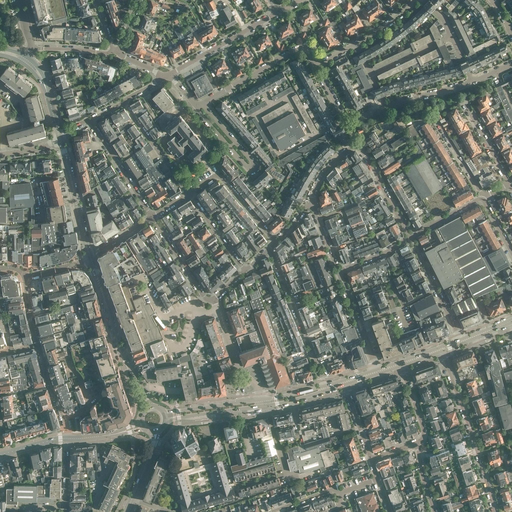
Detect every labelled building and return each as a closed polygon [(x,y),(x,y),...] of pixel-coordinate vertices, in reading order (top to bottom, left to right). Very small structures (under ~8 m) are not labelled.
[(35,16),(37,24),(45,22),(51,21),(55,20),(57,19),(59,19),(60,18),(62,18),(63,18),(65,17),(67,17),(62,0),(31,0),(32,1),(33,7),(36,16),(35,16)] [(187,3),(184,2),(179,0),(178,2),(184,4),(183,4),(185,5),(184,6),(178,4),(177,7),(173,6),(173,7),(177,8),(183,11),(187,6),(190,4),(187,3)] [(210,13),(211,12),(218,9),(217,8),(213,0),(207,3),(205,4),(209,12),(210,13)] [(332,8),(331,6),(326,0),(325,0),(322,3),(327,11),(329,9),(329,10),(332,8)] [(372,4),(379,14),(384,10),(376,0),(374,2),(372,4)] [(430,0),(429,0),(428,0),(425,3),(423,6),(424,6),(430,12),(430,13),(432,10),(436,6),(430,0)] [(472,0),(467,6),(469,7),(470,6),(472,9),(473,9),(478,3),(479,2),(478,0),(472,0)] [(149,4),(148,6),(157,10),(158,6),(160,7),(161,5),(151,1),(150,2),(149,3),(149,4)] [(260,1),(251,6),(254,9),(253,10),(255,13),(259,10),(260,9),(263,7),(261,4),(261,3),(260,1)] [(120,3),(108,8),(109,10),(108,11),(108,13),(109,12),(109,13),(118,10),(117,7),(121,6),(120,3)] [(483,7),(478,3),(473,9),(472,9),(471,10),(474,14),(475,14),(483,7)] [(79,12),(90,9),(89,7),(90,6),(89,4),(88,4),(77,7),(79,12)] [(367,7),(374,17),(379,14),(372,4),(367,7)] [(157,10),(148,6),(147,8),(147,10),(146,12),(156,16),(157,14),(155,13),(157,10)] [(231,12),(228,6),(219,11),(218,9),(211,12),(210,13),(210,14),(212,18),(220,14),(224,21),(233,15),(235,14),(233,11),(231,12)] [(430,12),(424,6),(419,11),(425,17),(430,12)] [(370,20),(374,17),(367,7),(365,9),(364,8),(362,10),(370,20)] [(451,11),(448,8),(447,7),(443,11),(447,15),(451,11)] [(475,14),(474,14),(476,18),(479,17),(486,13),(485,12),(483,7),(475,14)] [(118,10),(109,13),(110,16),(109,16),(110,18),(111,18),(111,19),(120,16),(119,13),(124,11),(123,8),(118,10)] [(90,9),(79,12),(80,17),(83,17),(92,14),(91,14),(92,13),(92,11),(91,11),(90,9)] [(466,51),(469,50),(473,48),(471,45),(455,12),(454,11),(452,9),(451,11),(447,15),(449,16),(450,18),(465,49),(466,51)] [(313,14),(311,10),(305,13),(309,21),(313,19),(313,20),(317,17),(315,13),(313,14)] [(419,11),(415,14),(422,22),(424,20),(423,19),(425,17),(419,11)] [(123,14),(111,19),(114,26),(115,26),(115,27),(116,27),(118,27),(118,26),(118,25),(119,24),(118,22),(119,21),(118,20),(119,20),(119,19),(126,17),(127,13),(123,15),(123,14)] [(306,23),(309,21),(305,13),(300,16),(304,25),(307,24),(306,23)] [(327,18),(324,13),(322,15),(325,20),(328,25),(329,24),(331,23),(328,18),(327,18)] [(489,19),(486,13),(479,17),(480,20),(479,21),(480,23),(489,19)] [(355,18),(352,20),(357,28),(362,25),(356,14),(353,16),(355,18)] [(415,14),(411,18),(417,25),(419,22),(420,23),(422,22),(415,14)] [(233,15),(224,21),(228,27),(237,22),(233,15)] [(153,25),(156,27),(157,24),(154,23),(155,23),(153,22),(152,23),(151,22),(152,19),(144,16),(142,22),(153,26),(153,25)] [(97,25),(94,17),(88,19),(88,20),(91,28),(97,26),(97,25)] [(410,20),(406,22),(413,30),(415,28),(414,27),(417,25),(411,18),(410,20)] [(482,28),(491,24),(489,19),(480,23),(481,25),(480,25),(482,28)] [(357,28),(352,20),(350,21),(349,20),(347,22),(347,23),(352,31),(357,28)] [(47,39),(47,37),(47,34),(51,34),(50,31),(53,30),(51,25),(52,25),(52,23),(51,21),(45,22),(46,26),(39,29),(42,39),(47,39)] [(156,27),(153,25),(153,26),(142,22),(140,28),(147,31),(146,33),(152,35),(153,35),(152,34),(152,33),(150,33),(152,28),(155,30),(156,27)] [(344,24),(343,22),(338,25),(341,30),(344,28),(344,29),(345,31),(347,34),(349,33),(350,34),(353,32),(352,31),(347,23),(344,24)] [(413,30),(406,22),(402,26),(407,32),(410,30),(411,31),(413,30)] [(431,25),(428,27),(430,28),(438,44),(439,46),(445,43),(444,41),(437,26),(434,23),(433,22),(432,23),(433,24),(432,26),(431,25)] [(212,23),(207,26),(212,36),(217,33),(212,23)] [(289,23),(283,26),(287,33),(291,32),(291,33),(294,31),(289,23)] [(0,24),(0,40),(11,40),(11,25),(0,24)] [(491,24),(482,28),(484,33),(486,32),(494,29),(491,24)] [(213,36),(212,36),(207,26),(206,25),(201,28),(202,30),(202,31),(207,39),(207,40),(213,36)] [(283,26),(283,25),(280,27),(280,28),(278,29),(281,34),(278,35),(281,40),(289,36),(287,33),(283,26)] [(197,29),(195,26),(192,28),(194,32),(196,32),(202,42),(207,39),(202,31),(200,32),(199,30),(198,30),(197,29)] [(320,38),(322,38),(331,33),(329,30),(331,29),(330,26),(319,32),(320,34),(319,35),(320,38)] [(407,32),(402,26),(397,29),(404,37),(405,36),(405,34),(407,32)] [(47,34),(47,37),(51,38),(51,39),(64,39),(64,38),(65,38),(66,27),(55,27),(55,28),(54,27),(53,27),(53,28),(53,30),(50,31),(51,34),(47,34)] [(189,40),(188,38),(186,39),(185,37),(184,37),(183,35),(182,35),(181,32),(178,28),(174,30),(177,35),(177,34),(179,37),(179,38),(181,37),(182,39),(188,50),(193,47),(189,40)] [(499,36),(498,33),(495,28),(494,29),(486,32),(488,37),(494,35),(496,37),(499,36)] [(92,29),(91,41),(100,42),(102,40),(98,30),(92,29)] [(397,29),(393,33),(398,40),(401,37),(402,39),(404,37),(397,29)] [(135,37),(135,38),(144,41),(145,38),(146,39),(148,36),(137,32),(136,35),(135,37)] [(331,33),(322,38),(325,43),(334,38),(332,35),(333,35),(332,32),(331,33)] [(199,44),(192,33),(190,34),(187,36),(188,38),(189,40),(193,47),(199,44)] [(393,33),(388,36),(394,44),(396,43),(395,42),(398,40),(393,33)] [(414,41),(417,48),(434,39),(431,33),(414,41)] [(158,39),(159,37),(156,37),(153,35),(152,35),(150,40),(151,40),(151,41),(150,41),(149,44),(143,57),(149,59),(153,50),(150,49),(151,48),(152,48),(154,42),(156,38),(158,39)] [(267,47),(272,44),(267,35),(262,38),(266,45),(267,47)] [(394,44),(388,36),(386,38),(383,40),(388,47),(391,45),(392,46),(394,44)] [(334,38),(325,43),(328,48),(339,42),(336,37),(334,38)] [(144,41),(135,38),(133,42),(132,43),(133,44),(141,47),(142,45),(143,42),(144,41)] [(262,47),(266,45),(262,38),(256,41),(261,49),(263,48),(262,47)] [(174,45),(179,55),(185,52),(180,44),(177,45),(176,43),(175,44),(173,40),(171,41),(173,45),(174,45)] [(382,40),(378,43),(384,51),(386,50),(385,49),(388,47),(383,40),(382,40)] [(280,52),(283,51),(280,46),(278,41),(275,43),(280,52)] [(417,48),(414,41),(413,42),(413,41),(410,42),(412,46),(374,64),(376,69),(414,50),(415,51),(417,50),(417,48)] [(143,57),(149,44),(143,42),(142,45),(141,47),(133,44),(131,49),(131,52),(138,54),(138,55),(143,57)] [(378,43),(373,46),(378,53),(381,51),(382,52),(384,51),(378,43)] [(450,54),(445,43),(439,46),(445,59),(450,58),(450,54)] [(498,47),(502,54),(509,50),(506,44),(498,47)] [(174,58),(179,55),(174,45),(173,45),(171,46),(173,48),(170,50),(170,51),(174,58)] [(378,53),(373,46),(368,49),(373,56),(378,53)] [(501,58),(503,57),(502,54),(498,47),(498,46),(493,48),(493,50),(498,59),(501,57),(501,58)] [(246,47),(240,50),(246,61),(254,56),(251,51),(248,52),(246,47)] [(412,65),(414,63),(417,62),(419,61),(421,64),(424,63),(423,63),(441,54),(438,48),(421,56),(420,56),(419,54),(417,56),(379,75),(381,79),(412,65)] [(368,49),(363,52),(367,59),(368,60),(370,59),(369,58),(373,56),(368,49)] [(153,50),(149,59),(149,60),(155,62),(159,51),(157,50),(156,51),(153,50)] [(240,64),(243,63),(242,62),(245,60),(240,50),(234,53),(240,64)] [(498,59),(493,50),(488,52),(493,61),(498,59)] [(159,51),(155,62),(161,65),(163,64),(166,57),(166,55),(161,54),(162,52),(159,51)] [(367,59),(363,52),(360,53),(358,55),(355,56),(355,55),(353,56),(353,57),(357,63),(354,65),(354,66),(357,65),(362,62),(364,61),(367,59)] [(488,52),(483,55),(487,64),(493,61),(488,52)] [(487,64),(483,55),(478,57),(483,66),(487,64)] [(83,64),(81,57),(78,58),(78,57),(73,58),(75,70),(78,69),(83,69),(84,69),(82,64),(83,64)] [(81,57),(83,64),(84,63),(85,63),(87,65),(86,70),(90,71),(93,60),(85,58),(81,57)] [(483,66),(478,57),(473,59),(477,68),(483,66)] [(66,60),(61,61),(60,58),(55,60),(54,58),(50,59),(51,61),(52,67),(62,64),(66,63),(66,60)] [(75,70),(73,58),(66,59),(68,68),(71,67),(72,70),(72,71),(75,70)] [(302,64),(299,58),(292,62),(294,65),(292,66),(294,70),(296,69),(303,65),(302,63),(302,64)] [(336,74),(343,70),(341,67),(346,64),(348,68),(351,66),(348,59),(337,65),(337,67),(330,71),(333,76),(336,74)] [(468,62),(471,69),(472,71),(477,68),(473,59),(468,62)] [(98,61),(98,60),(96,60),(95,60),(95,61),(93,60),(90,71),(93,72),(93,70),(96,70),(99,62),(98,62),(98,61)] [(224,60),(218,63),(222,70),(225,68),(226,69),(228,68),(224,60)] [(460,64),(464,72),(464,73),(468,71),(471,69),(468,62),(467,60),(463,62),(460,64)] [(102,62),(100,61),(99,61),(99,62),(96,70),(99,71),(98,74),(101,75),(104,64),(102,63),(102,62)] [(464,72),(460,64),(459,62),(456,64),(457,66),(454,67),(458,75),(464,72)] [(110,64),(109,64),(107,63),(107,64),(104,64),(101,75),(104,76),(107,77),(110,65),(109,65),(110,64)] [(218,76),(221,75),(220,74),(223,73),(221,70),(222,70),(218,63),(213,66),(217,74),(216,74),(218,76)] [(62,64),(52,67),(54,73),(63,70),(62,64)] [(112,80),(112,78),(116,67),(113,66),(113,65),(111,64),(110,65),(107,77),(107,76),(109,77),(108,81),(112,80)] [(303,65),(296,69),(297,71),(296,72),(297,74),(306,69),(303,65)] [(363,88),(364,90),(365,92),(373,88),(371,85),(370,85),(363,69),(364,69),(362,65),(355,68),(356,70),(357,72),(357,71),(365,88),(363,88)] [(458,75),(454,67),(452,68),(451,66),(449,67),(451,77),(457,75),(458,75)] [(25,95),(33,86),(32,85),(23,77),(19,74),(9,67),(8,68),(8,67),(0,76),(1,77),(1,78),(6,82),(5,84),(17,93),(18,91),(24,96),(24,95),(25,95)] [(75,70),(77,77),(83,76),(83,69),(78,69),(75,70)] [(306,69),(297,74),(298,76),(300,76),(301,78),(308,74),(306,69)] [(217,86),(213,79),(207,70),(204,72),(204,70),(187,80),(193,91),(194,90),(198,98),(214,89),(214,88),(217,86)] [(280,73),(278,74),(282,82),(283,83),(285,82),(284,81),(287,79),(282,70),(280,71),(280,73)] [(343,70),(336,74),(338,79),(346,75),(343,70)] [(57,83),(66,80),(65,74),(53,78),(54,81),(56,80),(57,83)] [(129,79),(134,87),(142,82),(138,74),(129,79)] [(282,82),(278,74),(273,77),(278,84),(278,86),(280,84),(280,83),(282,82)] [(308,74),(301,78),(303,81),(301,82),(302,84),(311,79),(308,74)] [(416,87),(419,86),(420,86),(419,85),(421,85),(418,75),(418,74),(413,75),(413,77),(415,86),(416,87)] [(346,75),(338,79),(341,84),(348,80),(346,75)] [(278,84),(273,77),(269,79),(273,87),(274,88),(275,87),(275,86),(278,84)] [(134,87),(129,79),(124,81),(129,89),(134,87)] [(264,82),(268,90),(269,91),(271,90),(270,88),(273,87),(269,79),(264,82)] [(314,84),(311,79),(302,84),(303,86),(305,85),(306,88),(314,84)] [(66,80),(57,83),(58,85),(55,86),(56,89),(62,88),(62,91),(71,88),(71,85),(68,86),(66,80)] [(351,85),(348,80),(341,84),(344,89),(351,85)] [(400,90),(397,80),(395,81),(395,82),(391,83),(394,91),(400,90)] [(124,81),(119,84),(124,92),(129,89),(124,81)] [(260,84),(257,86),(261,94),(264,92),(268,90),(264,82),(260,84)] [(506,112),(511,109),(503,90),(502,87),(503,86),(505,85),(504,82),(502,83),(494,86),(498,95),(501,101),(504,108),(506,112)] [(394,91),(391,83),(386,85),(389,93),(394,91)] [(119,84),(115,87),(114,87),(118,95),(124,92),(119,84)] [(304,95),(308,93),(316,88),(314,84),(306,88),(305,88),(306,91),(303,93),(304,95)] [(354,90),(351,85),(344,89),(347,95),(354,90)] [(389,93),(386,85),(383,87),(383,85),(381,86),(381,87),(384,95),(386,95),(386,96),(390,94),(389,93)] [(261,94),(257,86),(252,89),(256,96),(259,95),(260,96),(262,95),(261,94)] [(114,87),(109,90),(113,98),(118,95),(114,87)] [(163,87),(161,89),(162,90),(153,98),(165,112),(174,103),(164,92),(166,90),(163,87)] [(378,98),(379,98),(379,97),(381,97),(384,95),(381,87),(378,89),(370,92),(372,95),(366,98),(367,102),(374,100),(377,98),(378,98)] [(62,91),(63,91),(60,92),(61,95),(63,94),(64,96),(70,95),(70,96),(73,95),(71,88),(62,91)] [(316,88),(308,93),(309,95),(310,94),(311,97),(319,93),(316,88)] [(107,91),(107,90),(106,89),(103,91),(104,93),(108,101),(113,98),(109,90),(107,91)] [(252,89),(247,91),(252,99),(254,97),(255,99),(257,97),(256,96),(252,89)] [(357,96),(354,90),(347,95),(350,100),(357,96)] [(108,101),(104,93),(103,91),(98,94),(99,95),(103,103),(108,101)] [(252,99),(247,91),(243,94),(247,101),(250,100),(250,101),(252,100),(252,99)] [(237,95),(239,98),(242,104),(245,102),(245,104),(247,103),(247,101),(243,94),(241,95),(240,93),(237,95)] [(312,103),(321,98),(319,93),(311,97),(313,100),(310,101),(312,103)] [(478,100),(481,105),(486,102),(487,102),(493,99),(492,97),(489,98),(486,93),(481,96),(482,97),(481,98),(480,98),(479,99),(478,100)] [(103,103),(99,95),(98,96),(97,94),(93,97),(94,98),(93,98),(98,106),(103,103)] [(297,94),(292,97),(295,103),(300,100),(297,94)] [(39,118),(39,120),(45,118),(38,95),(38,96),(37,96),(37,95),(26,98),(26,99),(25,99),(31,121),(32,120),(39,118)] [(357,96),(350,100),(349,102),(349,103),(351,103),(352,105),(363,99),(361,97),(358,98),(357,96)] [(73,105),(73,104),(77,103),(75,97),(67,99),(67,100),(65,100),(66,102),(64,103),(65,107),(67,106),(68,107),(73,105)] [(321,98),(312,103),(313,106),(315,104),(317,107),(324,103),(321,98)] [(363,99),(352,105),(355,110),(363,106),(361,103),(365,101),(363,99)] [(135,102),(142,114),(147,110),(147,108),(144,109),(139,100),(135,102)] [(300,100),(295,103),(298,109),(304,106),(300,100)] [(220,112),(227,107),(222,101),(217,106),(220,110),(220,111),(220,112)] [(142,114),(135,102),(130,105),(134,112),(138,116),(142,114)] [(288,102),(279,107),(283,114),(292,109),(288,102)] [(486,102),(481,105),(478,106),(480,112),(489,107),(487,102),(486,102)] [(327,107),(324,103),(317,107),(318,109),(317,110),(318,112),(327,107)] [(74,107),(73,105),(68,107),(68,109),(66,110),(67,113),(69,113),(70,114),(83,110),(82,110),(81,107),(77,108),(77,106),(74,107)] [(307,112),(304,106),(298,109),(302,115),(307,112)] [(229,108),(227,107),(220,112),(224,116),(231,109),(230,108),(229,108)] [(279,107),(273,110),(277,117),(283,114),(279,107)] [(321,117),(329,112),(327,107),(318,112),(321,117)] [(126,112),(124,108),(116,113),(120,121),(122,124),(123,127),(124,127),(125,126),(124,123),(123,123),(124,122),(123,121),(125,120),(125,121),(130,118),(129,115),(128,114),(127,111),(126,112)] [(227,120),(234,114),(236,113),(232,109),(231,109),(224,116),(227,120)] [(292,109),(283,114),(277,117),(266,124),(280,150),(298,141),(297,139),(306,134),(292,109)] [(450,119),(459,114),(456,109),(448,114),(450,119)] [(483,119),(492,115),(489,109),(480,114),(483,119)] [(83,110),(70,114),(70,115),(68,116),(68,119),(71,118),(71,119),(74,118),(75,119),(76,118),(76,117),(80,116),(80,115),(82,114),(82,113),(84,113),(83,110)] [(277,117),(273,110),(262,117),(266,124),(277,117)] [(146,115),(147,114),(148,113),(147,111),(139,117),(142,121),(147,117),(146,115)] [(307,112),(302,115),(305,121),(310,118),(307,112)] [(329,112),(321,117),(323,121),(332,117),(329,112)] [(116,124),(120,121),(116,113),(111,115),(115,123),(116,123),(116,124)] [(494,113),(492,115),(483,119),(486,124),(497,118),(494,113)] [(236,117),(234,114),(227,120),(231,124),(239,117),(237,116),(236,117)] [(451,119),(446,121),(447,123),(451,121),(451,122),(452,122),(453,124),(462,119),(459,114),(450,119),(451,119)] [(144,125),(152,119),(149,115),(147,117),(142,121),(144,125)] [(171,133),(174,137),(185,151),(194,161),(197,159),(198,161),(201,159),(205,156),(204,156),(207,154),(205,152),(208,149),(180,115),(177,117),(176,116),(173,118),(173,117),(169,120),(170,121),(167,123),(168,124),(165,127),(171,133)] [(440,115),(437,116),(441,123),(446,121),(445,118),(442,119),(440,115)] [(109,122),(110,122),(110,121),(111,121),(110,119),(109,117),(99,122),(99,123),(101,127),(109,122)] [(240,119),(239,117),(231,124),(234,128),(241,122),(239,120),(240,119)] [(332,117),(323,121),(321,123),(322,125),(323,124),(325,127),(327,125),(335,121),(332,117)] [(313,124),(310,118),(305,121),(308,127),(313,124)] [(400,118),(392,122),(395,127),(384,134),(387,139),(406,128),(400,118)] [(147,129),(155,123),(152,119),(144,125),(147,129)] [(465,125),(462,119),(453,124),(456,129),(457,129),(465,125)] [(104,132),(112,127),(110,125),(112,124),(111,123),(113,122),(111,120),(111,121),(110,121),(110,122),(109,122),(101,127),(104,132)] [(331,132),(338,128),(336,124),(335,121),(327,125),(329,129),(331,132)] [(241,122),(234,128),(238,132),(245,125),(244,123),(243,124),(241,122)] [(422,129),(419,131),(420,133),(431,126),(428,122),(421,126),(422,129)] [(490,132),(498,127),(496,122),(487,127),(490,132)] [(12,146),(33,140),(47,136),(46,135),(47,135),(43,123),(8,132),(8,134),(7,134),(10,145),(12,145),(12,146)] [(121,132),(122,134),(126,132),(128,135),(137,129),(134,125),(127,130),(128,130),(127,131),(125,129),(131,125),(129,123),(125,126),(124,127),(125,129),(121,132)] [(152,135),(161,129),(157,123),(149,129),(150,131),(149,131),(152,135)] [(313,124),(308,127),(312,134),(318,131),(313,124)] [(407,128),(409,132),(412,137),(413,137),(415,136),(419,134),(413,124),(407,128)] [(466,124),(465,125),(457,129),(460,134),(469,129),(466,124)] [(245,125),(238,132),(241,136),(248,130),(246,128),(247,127),(245,125)] [(434,130),(431,126),(420,133),(421,135),(425,133),(426,135),(434,130)] [(108,137),(115,132),(112,127),(104,132),(108,137)] [(338,128),(331,132),(331,133),(333,133),(335,136),(338,134),(344,131),(342,127),(339,129),(338,128)] [(498,127),(490,132),(493,137),(501,132),(498,127)] [(119,129),(117,131),(115,132),(108,137),(110,141),(117,136),(116,134),(120,132),(119,129)] [(140,133),(137,129),(128,135),(131,139),(133,137),(133,138),(140,133)] [(161,129),(152,135),(155,139),(157,141),(165,135),(161,129)] [(250,132),(248,130),(241,136),(245,140),(253,133),(254,132),(252,130),(250,132)] [(427,137),(424,139),(425,141),(436,134),(434,130),(426,135),(427,137)] [(78,171),(87,168),(85,160),(88,159),(87,155),(92,154),(92,151),(86,153),(84,143),(90,141),(88,131),(83,133),(83,135),(74,137),(75,141),(73,142),(77,160),(75,161),(78,171)] [(345,146),(351,142),(344,131),(338,134),(342,141),(340,142),(341,145),(343,143),(345,146)] [(463,141),(472,136),(470,131),(461,136),(463,141)] [(369,144),(377,139),(377,138),(378,137),(375,132),(369,136),(370,137),(366,140),(367,140),(366,140),(366,141),(367,142),(368,143),(369,144)] [(391,150),(412,137),(409,132),(396,140),(387,146),(374,154),(377,158),(385,153),(384,151),(388,148),(390,148),(391,150)] [(253,133),(245,140),(248,144),(255,138),(253,136),(254,135),(253,133)] [(121,139),(113,145),(116,148),(126,141),(121,134),(118,136),(121,139)] [(439,139),(436,134),(425,141),(427,144),(430,141),(431,143),(439,139)] [(130,145),(129,145),(129,146),(130,146),(131,148),(135,146),(144,139),(142,135),(135,140),(137,142),(134,143),(132,141),(131,142),(131,141),(128,143),(130,145)] [(498,146),(506,141),(503,135),(495,140),(498,146)] [(316,140),(319,145),(327,141),(324,136),(316,140)] [(466,146),(475,141),(472,136),(463,141),(466,146)] [(184,153),(185,151),(174,137),(167,142),(170,145),(167,148),(173,155),(176,153),(179,156),(184,153)] [(255,138),(248,144),(252,148),(258,143),(259,143),(255,138)] [(396,140),(395,138),(393,139),(387,142),(387,143),(385,144),(381,147),(380,145),(372,150),(374,154),(387,146),(396,140)] [(139,146),(140,147),(147,143),(144,139),(135,146),(136,148),(139,146)] [(380,143),(377,139),(369,144),(370,145),(370,146),(371,148),(372,148),(380,143)] [(310,143),(313,148),(319,145),(316,140),(310,143)] [(433,147),(430,149),(431,151),(442,144),(439,140),(432,144),(433,147)] [(118,152),(127,147),(126,145),(128,144),(129,145),(130,145),(128,143),(127,141),(126,141),(116,148),(118,152)] [(469,151),(478,146),(475,141),(466,146),(469,151)] [(509,147),(506,141),(498,146),(501,151),(509,147)] [(145,170),(154,163),(147,153),(153,149),(149,143),(135,153),(145,170)] [(258,143),(252,148),(250,150),(252,152),(254,155),(262,148),(259,145),(260,145),(258,143)] [(304,147),(307,152),(313,148),(310,143),(304,147)] [(329,144),(325,147),(330,154),(335,150),(329,144)] [(445,148),(442,144),(431,151),(432,153),(436,151),(437,153),(445,148)] [(322,148),(322,149),(320,151),(321,151),(327,157),(330,154),(325,147),(324,146),(323,146),(322,148)] [(478,146),(469,151),(471,154),(471,155),(472,157),(476,155),(475,154),(481,151),(478,146)] [(127,147),(118,152),(121,156),(131,150),(129,148),(128,148),(127,147)] [(298,150),(301,155),(307,152),(304,147),(298,150)] [(262,156),(266,153),(262,148),(254,155),(260,161),(264,157),(262,156)] [(445,148),(437,153),(438,155),(435,157),(436,159),(447,153),(445,148)] [(505,159),(511,155),(511,151),(510,149),(502,154),(505,159)] [(134,152),(133,150),(122,157),(124,159),(134,152)] [(292,154),(295,158),(301,155),(298,150),(292,154)] [(327,157),(321,151),(318,154),(317,153),(315,152),(314,154),(316,155),(323,162),(327,157)] [(356,161),(357,162),(361,159),(356,152),(354,151),(350,154),(355,162),(356,161)] [(396,154),(395,152),(392,154),(392,153),(389,155),(389,154),(386,156),(378,161),(380,164),(393,156),(396,154)] [(104,153),(101,155),(100,153),(91,158),(92,161),(93,163),(96,162),(98,165),(107,159),(104,153)] [(191,162),(184,153),(179,156),(179,157),(187,166),(191,162)] [(224,171),(230,165),(234,162),(225,153),(219,158),(220,160),(217,163),(224,171)] [(264,157),(260,161),(264,165),(271,159),(266,153),(262,156),(264,157)] [(447,153),(436,159),(438,162),(441,159),(442,161),(450,157),(447,153)] [(481,153),(476,156),(482,168),(483,168),(483,169),(484,168),(488,175),(487,176),(489,179),(486,181),(488,184),(493,181),(494,181),(495,181),(496,180),(496,179),(493,173),(490,174),(486,167),(489,165),(487,163),(488,163),(489,165),(492,163),(488,156),(484,158),(481,153)] [(286,163),(295,158),(292,154),(283,158),(286,163)] [(352,161),(352,160),(353,160),(349,154),(345,156),(350,165),(353,163),(352,161)] [(423,154),(407,164),(403,167),(405,171),(407,174),(422,199),(443,187),(429,164),(427,161),(423,154)] [(315,158),(313,160),(320,166),(323,162),(316,155),(314,157),(315,158)] [(393,156),(380,164),(382,168),(390,163),(396,160),(393,156)] [(134,161),(131,157),(124,162),(126,166),(134,161)] [(442,168),(453,161),(450,157),(442,161),(439,163),(442,168)] [(482,169),(482,168),(476,157),(472,159),(474,163),(473,163),(471,159),(466,162),(475,176),(479,173),(478,171),(482,169)] [(338,165),(336,167),(339,173),(342,171),(341,169),(348,164),(344,158),(341,160),(341,161),(338,162),(338,164),(338,165)] [(155,185),(159,183),(172,174),(169,171),(164,175),(159,167),(164,163),(161,159),(154,163),(145,170),(146,170),(148,173),(151,178),(154,184),(155,185)] [(273,167),(277,165),(276,164),(276,163),(274,161),(274,162),(271,159),(264,165),(266,168),(265,169),(266,170),(267,171),(270,174),(271,174),(276,179),(281,184),(285,176),(282,174),(275,170),(272,167),(273,166),(273,167)] [(403,162),(401,159),(399,161),(398,160),(391,165),(392,166),(384,171),(386,175),(398,167),(401,165),(402,167),(403,167),(407,164),(405,161),(403,162)] [(310,162),(309,164),(317,170),(320,166),(313,160),(311,163),(310,162)] [(137,165),(134,161),(126,166),(129,170),(137,165)] [(355,170),(364,165),(361,161),(353,166),(355,170)] [(97,172),(99,171),(108,165),(105,162),(96,168),(97,172)] [(237,177),(239,176),(237,174),(238,173),(236,170),(239,168),(234,162),(230,165),(224,171),(231,179),(234,177),(235,179),(237,177)] [(448,171),(456,166),(453,162),(442,169),(444,171),(447,169),(448,171)] [(309,167),(307,170),(314,175),(317,170),(309,164),(307,166),(309,167)] [(100,177),(104,175),(114,169),(111,165),(104,169),(105,171),(99,175),(100,177)] [(137,165),(129,170),(132,174),(140,169),(137,165)] [(364,165),(355,170),(358,174),(361,173),(361,172),(366,169),(364,165)] [(87,168),(78,171),(83,195),(97,186),(102,182),(101,180),(100,177),(99,175),(97,172),(96,168),(95,166),(91,168),(88,168),(87,168)] [(448,177),(459,171),(456,166),(448,171),(445,173),(448,177)] [(339,173),(336,167),(335,167),(332,170),(338,178),(339,177),(341,181),(342,180),(343,181),(344,180),(339,173)] [(109,177),(116,172),(114,169),(104,175),(100,177),(101,180),(108,175),(109,177)] [(140,169),(132,174),(135,179),(143,174),(140,169)] [(361,173),(358,174),(357,175),(359,179),(369,173),(366,169),(361,172),(361,173)] [(266,170),(262,174),(269,182),(270,184),(276,179),(271,174),(270,174),(267,171),(266,170)] [(304,172),(303,174),(311,179),(314,175),(307,170),(305,172),(304,172)] [(329,173),(336,185),(338,184),(338,182),(339,181),(338,178),(332,170),(329,173)] [(402,176),(407,174),(405,171),(401,173),(399,175),(396,177),(395,174),(388,179),(390,183),(402,176)] [(454,180),(461,175),(459,171),(448,177),(449,180),(453,178),(454,180)] [(141,185),(151,178),(148,173),(144,175),(145,177),(138,182),(141,185)] [(334,186),(336,185),(329,173),(326,176),(327,177),(326,178),(327,179),(328,179),(332,184),(333,187),(334,186)] [(479,173),(475,176),(476,178),(477,178),(482,187),(485,186),(486,186),(488,185),(488,184),(486,181),(489,179),(487,176),(485,173),(481,175),(479,173)] [(257,178),(265,187),(269,183),(269,182),(262,174),(257,178)] [(303,176),(301,179),(308,184),(311,179),(303,174),(301,176),(303,176)] [(110,186),(120,179),(118,175),(111,180),(113,181),(110,183),(111,183),(109,184),(110,186)] [(455,182),(452,184),(453,186),(464,179),(461,175),(454,180),(455,182)] [(241,179),(239,176),(237,177),(235,179),(233,181),(235,184),(234,185),(236,188),(243,182),(242,181),(245,179),(243,177),(241,179)] [(402,176),(390,183),(392,186),(402,181),(401,180),(401,179),(401,178),(403,177),(402,176)] [(165,187),(173,181),(170,177),(164,181),(166,183),(164,185),(165,187)] [(408,181),(410,180),(408,177),(403,180),(402,181),(392,186),(395,191),(402,187),(401,184),(404,183),(408,180),(408,181)] [(65,204),(60,187),(58,178),(49,181),(40,182),(42,190),(46,206),(65,204)] [(151,178),(141,185),(143,188),(150,184),(151,186),(154,184),(151,178)] [(265,187),(257,178),(253,182),(259,189),(260,190),(264,186),(265,187)] [(369,186),(375,182),(372,178),(365,183),(363,184),(361,185),(362,187),(364,186),(365,187),(368,185),(369,186)] [(120,179),(110,186),(111,188),(112,187),(115,185),(116,187),(123,183),(120,179)] [(298,181),(297,183),(306,188),(308,184),(301,179),(300,182),(298,181)] [(467,183),(464,179),(453,186),(454,188),(458,186),(459,188),(467,183)] [(107,180),(102,182),(106,191),(107,191),(108,190),(111,188),(110,186),(109,184),(107,180)] [(239,192),(251,182),(250,180),(245,184),(243,182),(236,188),(239,192)] [(170,189),(176,185),(173,181),(165,187),(164,187),(162,188),(163,190),(165,189),(166,189),(168,187),(170,189)] [(207,188),(210,192),(215,189),(215,190),(218,189),(217,188),(220,186),(218,181),(207,188)] [(112,203),(111,200),(109,196),(108,193),(107,191),(106,191),(102,182),(97,186),(104,202),(107,206),(112,203)] [(251,182),(239,192),(242,195),(249,189),(247,187),(250,185),(250,184),(252,183),(251,182)] [(347,186),(349,189),(351,192),(360,186),(358,182),(353,185),(352,183),(350,185),(347,186)] [(10,204),(10,207),(10,209),(23,208),(31,207),(34,207),(36,207),(30,183),(20,184),(9,184),(10,189),(10,204)] [(123,183),(116,187),(117,189),(114,191),(115,193),(125,186),(123,183)] [(159,183),(155,185),(157,189),(160,192),(163,190),(162,188),(164,187),(162,184),(161,185),(159,183)] [(306,188),(297,183),(296,185),(297,186),(296,189),(304,193),(306,188)] [(470,200),(474,197),(469,187),(467,184),(463,187),(464,190),(470,200)] [(178,188),(176,185),(170,189),(171,191),(168,193),(166,189),(165,189),(163,190),(160,192),(158,193),(162,199),(169,195),(171,198),(180,193),(181,190),(179,187),(178,188)] [(411,187),(413,186),(412,185),(410,186),(410,185),(406,187),(403,189),(402,187),(395,191),(397,195),(411,187)] [(125,186),(114,194),(115,196),(120,193),(121,194),(127,190),(125,186)] [(223,199),(230,193),(224,186),(212,195),(216,200),(218,198),(219,199),(221,197),(223,199)] [(361,186),(360,186),(351,192),(356,199),(361,195),(364,194),(365,193),(361,186)] [(149,197),(155,193),(152,187),(145,191),(149,197)] [(245,198),(256,188),(255,187),(251,191),(249,189),(242,195),(245,198)] [(411,187),(397,195),(400,200),(407,195),(406,193),(409,192),(410,191),(409,189),(411,188),(411,187)] [(210,192),(207,188),(198,194),(197,196),(208,211),(217,204),(210,194),(209,195),(208,194),(210,192)] [(256,188),(245,198),(247,201),(254,196),(253,194),(258,190),(256,188)] [(367,199),(378,192),(375,188),(364,194),(361,195),(356,199),(355,199),(357,202),(360,207),(367,203),(366,199),(364,200),(363,197),(365,196),(367,199)] [(304,193),(296,189),(294,192),(293,191),(292,193),(293,194),(302,199),(301,198),(304,193)] [(327,193),(326,190),(321,192),(322,196),(319,197),(321,201),(319,202),(321,206),(330,203),(331,204),(332,203),(336,201),(333,195),(329,197),(328,195),(329,194),(328,192),(327,193)] [(340,196),(338,193),(337,190),(332,193),(333,195),(336,201),(342,199),(340,196)] [(463,193),(461,194),(465,202),(470,200),(464,190),(462,191),(463,193)] [(414,199),(413,198),(416,197),(419,195),(417,191),(414,192),(414,193),(412,194),(413,196),(408,199),(407,196),(400,201),(403,205),(414,199)] [(461,205),(465,202),(461,194),(460,192),(458,193),(456,195),(455,195),(461,205)] [(160,201),(162,199),(158,193),(150,198),(151,199),(150,200),(156,208),(160,205),(162,204),(160,201)] [(223,204),(232,196),(230,193),(223,199),(221,197),(219,199),(218,198),(216,200),(219,203),(221,205),(222,203),(223,204)] [(261,196),(263,195),(261,193),(256,197),(254,196),(247,201),(250,205),(261,195),(261,196)] [(455,193),(452,195),(453,196),(454,198),(452,199),(457,207),(461,205),(455,195),(456,195),(455,193)] [(87,197),(90,207),(98,204),(95,194),(87,197)] [(293,200),(300,203),(302,199),(293,194),(290,198),(288,197),(293,200)] [(261,195),(250,205),(253,208),(260,202),(258,201),(261,198),(262,198),(263,197),(261,196),(261,195)] [(122,196),(117,200),(112,203),(107,206),(114,217),(114,218),(119,215),(123,213),(128,209),(130,208),(133,206),(136,204),(131,196),(126,199),(126,200),(125,201),(122,196)] [(227,204),(228,205),(235,200),(232,196),(223,204),(222,203),(221,205),(222,207),(224,205),(227,204)] [(372,207),(383,200),(381,196),(374,200),(375,202),(371,204),(372,207)] [(300,204),(300,203),(293,200),(288,197),(285,202),(295,207),(297,202),(300,204)] [(507,198),(506,199),(505,197),(498,201),(501,206),(509,202),(507,198)] [(405,208),(412,204),(411,203),(414,201),(415,201),(414,199),(403,205),(405,208)] [(190,200),(186,203),(193,214),(195,213),(192,209),(195,207),(190,200)] [(226,213),(238,203),(235,200),(228,205),(229,206),(227,208),(226,207),(223,209),(224,209),(226,213)] [(264,202),(263,200),(260,202),(253,208),(256,211),(267,202),(266,201),(264,202)] [(344,205),(342,200),(336,202),(336,201),(332,203),(331,204),(320,208),(322,214),(336,209),(344,206),(344,207),(350,204),(349,202),(344,205)] [(376,210),(380,208),(386,204),(383,200),(372,207),(374,211),(376,210)] [(258,215),(265,209),(264,207),(267,205),(268,203),(269,202),(268,201),(267,202),(256,211),(258,215)] [(295,207),(285,202),(283,207),(292,212),(295,207)] [(351,226),(367,220),(365,216),(363,212),(360,207),(357,202),(344,207),(346,212),(348,217),(351,225),(351,226)] [(407,213),(417,207),(416,205),(416,204),(416,203),(416,202),(412,204),(405,208),(407,213)] [(509,202),(501,206),(503,212),(511,208),(510,206),(511,206),(509,202)] [(190,216),(193,214),(186,203),(183,205),(190,216)] [(222,207),(221,205),(219,203),(217,204),(208,211),(210,214),(217,210),(218,212),(223,209),(222,207)] [(238,203),(226,213),(227,214),(230,212),(230,211),(232,210),(234,212),(241,206),(238,203)] [(47,223),(49,222),(57,221),(59,221),(67,220),(65,204),(46,206),(45,206),(47,223)] [(381,209),(377,211),(378,212),(374,214),(375,216),(376,216),(388,209),(386,204),(380,208),(381,209)] [(182,215),(183,214),(183,215),(185,213),(187,216),(186,216),(187,218),(190,216),(183,205),(178,207),(181,212),(180,213),(182,215)] [(483,220),(481,217),(484,215),(479,205),(474,208),(482,221),(483,220)] [(133,206),(128,209),(130,213),(131,212),(132,214),(138,211),(136,208),(135,209),(133,206)] [(232,215),(234,217),(243,209),(241,206),(234,212),(232,213),(233,214),(232,215)] [(261,218),(271,210),(274,207),(273,206),(270,208),(267,211),(265,209),(258,215),(261,218)] [(10,207),(0,207),(0,222),(7,222),(7,217),(14,217),(14,222),(24,222),(23,208),(10,209),(10,207)] [(279,212),(274,207),(271,210),(261,218),(264,221),(271,215),(270,214),(271,212),(274,215),(276,214),(279,212)] [(292,212),(283,207),(281,209),(283,210),(281,213),(289,218),(292,212)] [(417,207),(407,213),(409,217),(421,211),(422,210),(422,209),(420,209),(420,208),(419,209),(417,207)] [(113,221),(110,222),(104,226),(102,226),(98,208),(87,211),(92,235),(93,235),(94,241),(95,242),(95,243),(96,244),(98,244),(99,243),(104,240),(119,230),(113,221)] [(482,221),(474,208),(470,210),(474,218),(476,217),(479,222),(482,221)] [(129,213),(130,213),(128,209),(123,213),(126,218),(126,219),(127,222),(128,221),(130,224),(134,222),(129,214),(127,215),(127,214),(129,213)] [(179,214),(176,209),(173,211),(174,213),(173,214),(175,216),(173,218),(177,224),(180,228),(185,225),(183,222),(181,222),(181,221),(179,219),(183,216),(182,215),(180,213),(179,214)] [(227,214),(226,213),(224,209),(223,209),(218,212),(216,214),(217,215),(217,216),(219,219),(227,214)] [(239,219),(246,213),(243,209),(234,217),(233,218),(234,219),(234,220),(238,217),(239,219)] [(384,216),(391,213),(388,209),(376,216),(374,217),(372,219),(369,220),(371,224),(377,221),(376,220),(379,218),(378,217),(383,214),(384,216)] [(470,210),(465,213),(473,226),(475,225),(472,219),(474,218),(470,210)] [(138,211),(132,214),(136,220),(141,216),(138,211)] [(418,215),(422,213),(421,211),(409,217),(412,221),(419,217),(418,215)] [(499,220),(501,218),(507,215),(506,212),(505,211),(503,212),(504,213),(497,217),(499,220)] [(126,218),(123,213),(119,215),(126,226),(130,224),(128,221),(127,222),(126,219),(126,218)] [(165,225),(171,221),(170,220),(171,219),(170,217),(172,216),(170,213),(161,219),(165,225)] [(238,225),(236,227),(238,225),(243,222),(249,216),(246,213),(239,219),(240,220),(236,223),(238,225)] [(304,218),(308,229),(314,226),(315,226),(310,213),(306,214),(307,217),(304,218)] [(473,226),(465,213),(461,215),(465,223),(468,222),(470,227),(473,226)] [(188,224),(196,218),(193,214),(190,216),(187,218),(185,220),(188,223),(187,224),(188,224)] [(227,214),(219,219),(222,223),(229,217),(227,214)] [(126,226),(119,215),(114,218),(117,223),(118,222),(122,229),(126,226)] [(327,225),(338,221),(336,216),(336,215),(324,219),(327,225)] [(380,226),(394,218),(392,215),(384,219),(385,221),(382,222),(379,224),(376,225),(377,227),(380,226)] [(238,225),(236,227),(237,228),(238,226),(239,227),(243,223),(245,225),(252,219),(249,216),(243,222),(238,225)] [(439,228),(438,228),(445,241),(464,278),(465,280),(469,289),(470,290),(471,292),(473,296),(474,298),(478,296),(482,295),(490,291),(498,288),(495,282),(491,274),(486,264),(482,257),(477,248),(475,243),(473,240),(465,224),(460,216),(439,228)] [(193,228),(195,231),(199,228),(198,226),(204,221),(200,217),(192,223),(195,227),(193,228)] [(225,228),(231,224),(232,223),(233,223),(231,220),(232,220),(231,219),(229,217),(222,223),(225,228)] [(279,217),(269,226),(275,232),(285,223),(279,217)] [(419,217),(412,221),(413,224),(413,225),(414,227),(415,227),(415,228),(422,224),(419,217)] [(377,227),(377,228),(378,230),(381,229),(380,228),(384,226),(385,228),(395,222),(394,218),(380,226),(377,227)] [(241,234),(244,231),(254,223),(252,219),(245,225),(246,226),(243,228),(242,229),(243,230),(240,232),(241,234)] [(477,230),(489,224),(486,219),(479,224),(480,226),(476,228),(477,230)] [(328,229),(339,225),(339,223),(341,222),(340,220),(338,221),(327,225),(328,229)] [(368,233),(365,225),(369,223),(368,221),(367,220),(351,226),(351,225),(347,227),(346,227),(348,232),(350,236),(355,234),(356,238),(357,240),(359,239),(361,238),(360,236),(368,233)] [(60,234),(58,228),(58,225),(57,221),(49,222),(47,223),(42,224),(42,229),(42,236),(42,237),(41,245),(44,244),(52,243),(61,244),(64,243),(64,245),(66,244),(71,244),(77,243),(78,242),(76,232),(64,234),(60,234)] [(176,230),(180,228),(177,224),(175,226),(173,223),(172,223),(171,221),(165,225),(169,231),(174,228),(176,230)] [(224,232),(233,226),(232,223),(231,224),(225,228),(223,230),(224,232)] [(254,223),(244,231),(245,233),(246,232),(247,232),(249,230),(250,232),(257,226),(254,223)] [(310,235),(308,231),(307,231),(303,223),(299,225),(300,226),(304,234),(305,234),(306,236),(310,235)] [(390,229),(387,231),(385,232),(387,234),(399,228),(396,223),(389,228),(390,229)] [(32,224),(32,264),(33,264),(35,264),(38,264),(40,264),(41,264),(40,255),(40,253),(42,237),(42,229),(42,224),(32,224)] [(147,236),(154,232),(150,224),(142,229),(147,236)] [(483,233),(491,228),(489,224),(477,230),(478,233),(482,231),(483,233)] [(346,225),(344,226),(340,227),(339,225),(328,229),(330,233),(339,230),(341,229),(346,227),(347,227),(346,225)] [(195,232),(193,233),(197,239),(208,230),(205,226),(198,232),(199,233),(197,235),(195,232)] [(304,234),(300,226),(296,229),(301,240),(302,242),(304,241),(303,237),(305,236),(304,234)] [(317,232),(315,226),(314,226),(315,229),(309,232),(310,235),(317,232)] [(238,231),(235,227),(234,228),(225,234),(228,238),(234,233),(238,231)] [(18,228),(9,229),(9,239),(12,239),(12,260),(19,263),(18,242),(18,233),(18,228)] [(180,228),(176,230),(172,233),(172,234),(171,235),(174,240),(184,234),(181,229),(180,228)] [(401,231),(399,228),(387,234),(388,236),(392,234),(393,236),(401,231)] [(445,241),(438,228),(431,231),(431,232),(433,234),(438,244),(445,241)] [(491,228),(483,233),(485,235),(481,237),(482,239),(494,233),(491,228)] [(147,236),(142,229),(139,231),(140,232),(138,232),(143,240),(148,237),(147,236)] [(297,245),(302,242),(301,240),(296,229),(291,234),(295,243),(296,243),(297,245)] [(331,237),(339,235),(343,233),(341,229),(339,230),(330,233),(331,237)] [(388,236),(387,234),(385,232),(384,229),(375,234),(378,240),(382,248),(391,243),(388,236)] [(208,239),(206,238),(211,234),(208,230),(197,239),(198,240),(199,239),(199,240),(202,238),(204,240),(205,241),(208,239)] [(401,231),(393,236),(390,238),(391,241),(395,239),(396,240),(402,237),(403,236),(403,235),(402,234),(401,231)] [(156,267),(155,265),(156,264),(150,254),(151,253),(150,251),(148,249),(147,247),(138,232),(133,235),(127,239),(134,250),(133,250),(136,254),(135,254),(146,271),(148,269),(149,270),(152,269),(151,267),(154,266),(155,268),(156,267)] [(240,232),(238,233),(235,235),(234,233),(228,238),(231,241),(239,236),(239,235),(241,234),(240,232)] [(433,234),(431,232),(428,233),(428,232),(418,237),(422,244),(429,241),(428,239),(430,238),(430,236),(433,234)] [(197,250),(202,247),(200,245),(199,242),(198,240),(197,239),(193,233),(188,236),(197,250)] [(245,237),(247,240),(250,243),(255,251),(259,248),(261,247),(267,242),(260,234),(258,236),(255,239),(251,233),(245,237)] [(488,241),(496,237),(494,233),(482,239),(483,242),(487,239),(488,241)] [(151,242),(158,237),(156,234),(147,240),(148,242),(150,241),(151,242)] [(244,238),(241,234),(239,235),(239,236),(231,241),(233,245),(241,239),(242,240),(244,238)] [(323,245),(319,236),(308,240),(310,245),(311,244),(313,249),(323,245)] [(158,237),(151,242),(152,244),(150,245),(152,247),(160,241),(158,237)] [(205,252),(208,250),(207,248),(210,246),(216,241),(218,240),(215,237),(207,242),(209,244),(203,248),(205,252)] [(292,250),(293,248),(294,247),(292,245),(294,244),(287,237),(283,240),(291,248),(292,250)] [(341,241),(345,240),(344,237),(333,242),(335,246),(342,243),(341,241)] [(487,248),(499,241),(496,237),(488,241),(489,243),(485,246),(487,248)] [(186,243),(183,239),(177,243),(179,247),(186,243)] [(372,241),(376,251),(380,249),(376,239),(372,241)] [(121,285),(120,281),(120,280),(123,279),(145,271),(126,240),(100,256),(100,259),(108,285),(107,286),(108,289),(131,351),(163,339),(158,326),(157,326),(152,315),(155,313),(150,303),(146,304),(143,296),(133,300),(128,285),(122,287),(121,285)] [(182,251),(188,247),(187,245),(191,243),(190,240),(188,242),(186,243),(179,247),(182,251)] [(287,252),(288,250),(291,248),(283,240),(280,244),(285,249),(285,250),(287,252)] [(156,249),(163,245),(160,241),(152,247),(151,247),(154,251),(156,249)] [(216,241),(210,246),(207,248),(208,250),(211,248),(212,249),(214,252),(217,249),(216,247),(219,245),(216,241)] [(435,246),(436,246),(425,251),(444,288),(458,281),(464,278),(445,241),(438,244),(435,246)] [(499,241),(487,248),(489,253),(501,246),(499,241)] [(246,246),(244,243),(243,242),(235,247),(238,253),(243,250),(242,249),(245,247),(246,246)] [(372,252),(369,246),(368,246),(367,244),(366,244),(365,244),(365,242),(364,242),(364,244),(368,254),(372,252)] [(425,251),(435,246),(434,243),(431,245),(430,242),(423,246),(425,251)] [(69,252),(71,257),(75,253),(78,248),(78,244),(77,243),(71,244),(71,245),(66,247),(67,253),(69,252)] [(49,245),(49,244),(46,245),(47,245),(45,245),(43,246),(44,251),(45,250),(48,264),(54,263),(52,257),(50,252),(51,252),(49,245)] [(55,247),(54,245),(52,244),(49,245),(51,252),(50,252),(52,257),(54,263),(60,261),(59,256),(57,255),(56,252),(56,253),(55,250),(55,247)] [(285,253),(287,252),(285,250),(285,249),(280,244),(276,247),(281,253),(282,254),(282,256),(285,253)] [(350,245),(353,250),(354,254),(356,258),(360,257),(356,247),(353,248),(352,244),(350,245)] [(364,255),(368,254),(364,244),(360,245),(364,255)] [(156,254),(165,249),(163,245),(156,249),(154,251),(156,254)] [(340,255),(353,250),(350,245),(349,245),(350,248),(348,249),(347,246),(344,247),(345,249),(339,251),(340,255)] [(246,246),(245,247),(242,249),(243,250),(238,253),(242,257),(246,254),(245,253),(247,252),(246,251),(248,250),(246,246)] [(317,257),(326,254),(323,246),(307,252),(309,257),(316,255),(317,257)] [(58,250),(57,247),(55,247),(55,250),(56,253),(56,252),(57,255),(59,256),(60,261),(66,260),(66,259),(64,253),(62,254),(60,250),(58,250)] [(64,253),(66,259),(71,257),(69,252),(67,253),(66,247),(63,248),(63,249),(60,250),(62,254),(64,253)] [(188,247),(182,251),(184,256),(191,251),(188,247)] [(202,247),(197,250),(195,251),(200,258),(204,255),(205,256),(201,259),(204,263),(207,261),(209,260),(210,259),(205,252),(203,248),(203,249),(202,247)] [(215,258),(217,257),(224,252),(220,247),(217,249),(214,252),(213,252),(212,253),(215,258)] [(276,247),(274,249),(274,250),(276,257),(282,254),(281,253),(276,247)] [(491,274),(496,271),(499,270),(502,268),(508,265),(510,264),(501,247),(482,257),(486,264),(491,274)] [(401,253),(403,257),(404,256),(405,256),(405,254),(411,251),(409,248),(406,250),(401,253)] [(165,249),(156,254),(158,258),(160,257),(168,252),(165,249)] [(249,249),(248,250),(246,251),(247,252),(245,253),(246,254),(242,257),(243,259),(246,260),(249,257),(253,254),(249,249)] [(342,259),(354,254),(353,250),(340,255),(342,259)] [(405,256),(404,256),(405,258),(402,260),(402,261),(414,256),(411,251),(405,254),(405,256)] [(158,263),(161,262),(170,256),(168,252),(160,257),(158,258),(159,260),(157,261),(158,263)] [(221,263),(228,258),(224,253),(217,258),(221,263)] [(282,254),(276,257),(279,264),(288,260),(285,253),(282,256),(282,254)] [(395,253),(392,255),(387,258),(392,267),(397,264),(400,263),(399,261),(397,258),(396,255),(395,253)] [(196,254),(187,260),(191,266),(200,260),(196,254)] [(354,254),(342,259),(343,263),(350,260),(356,258),(354,254)] [(172,260),(170,256),(161,262),(163,266),(172,260)] [(320,287),(321,287),(333,283),(323,256),(314,260),(323,283),(319,285),(320,287)] [(405,267),(416,262),(414,257),(403,263),(405,267)] [(262,261),(265,269),(253,274),(255,279),(273,272),(268,259),(262,261)] [(384,271),(386,270),(382,259),(378,261),(381,268),(383,268),(384,271)] [(227,267),(233,273),(237,269),(231,263),(229,265),(225,261),(223,263),(226,267),(227,267)] [(292,264),(291,261),(288,263),(280,266),(284,274),(294,269),(294,268),(293,265),(292,264)] [(374,262),(379,274),(383,273),(381,269),(381,268),(378,261),(374,262)] [(165,273),(176,266),(174,262),(166,266),(168,268),(164,271),(165,273)] [(375,271),(377,277),(379,276),(379,274),(374,262),(370,264),(373,271),(375,271)] [(416,262),(408,266),(410,270),(419,266),(416,262)] [(366,265),(370,276),(374,274),(373,271),(370,264),(366,265)] [(305,265),(302,266),(299,267),(294,269),(284,274),(287,281),(294,279),(293,276),(297,275),(295,271),(300,269),(302,274),(303,276),(309,274),(305,265)] [(370,276),(366,265),(362,267),(365,275),(367,274),(367,275),(368,277),(370,276)] [(509,268),(508,265),(502,268),(503,271),(502,271),(505,277),(511,274),(509,268)] [(172,275),(179,271),(176,266),(165,273),(167,276),(166,276),(167,278),(172,275)] [(197,276),(205,271),(202,266),(194,271),(197,276)] [(419,266),(410,270),(410,271),(412,276),(421,271),(419,266)] [(229,277),(233,273),(227,267),(226,267),(223,271),(229,277)] [(229,277),(223,271),(222,271),(221,269),(219,271),(221,272),(218,275),(224,281),(229,277)] [(358,283),(361,282),(359,277),(359,278),(358,275),(359,275),(358,272),(357,272),(356,269),(351,271),(355,279),(357,279),(358,283)] [(68,274),(71,274),(70,270),(61,272),(64,283),(69,281),(68,279),(69,279),(68,274)] [(77,279),(75,283),(76,284),(78,281),(84,272),(78,270),(77,279)] [(154,281),(157,279),(163,276),(159,270),(151,275),(154,281)] [(495,282),(498,280),(495,275),(500,272),(499,270),(496,271),(491,274),(495,282)] [(169,283),(182,275),(179,271),(172,275),(167,278),(169,280),(168,281),(169,283)] [(208,276),(205,271),(197,276),(201,281),(208,276)] [(355,279),(351,271),(347,273),(351,283),(352,285),(356,283),(354,279),(355,279)] [(421,271),(412,276),(414,280),(423,276),(421,271)] [(64,284),(64,283),(61,272),(55,274),(59,286),(62,285),(63,286),(63,287),(64,287),(64,288),(66,288),(66,286),(66,285),(65,283),(64,284)] [(93,288),(92,284),(89,277),(84,272),(78,281),(76,284),(76,285),(74,285),(73,283),(66,285),(66,286),(66,288),(69,295),(76,293),(78,292),(93,288)] [(12,274),(1,275),(3,288),(4,294),(4,297),(22,294),(21,281),(18,281),(18,280),(17,278),(16,277),(15,276),(12,276),(12,274)] [(42,295),(48,294),(59,291),(60,291),(54,274),(42,277),(45,289),(41,290),(42,295)] [(69,281),(64,283),(64,284),(65,283),(66,285),(73,283),(73,282),(74,282),(73,276),(71,277),(71,274),(68,274),(69,279),(68,279),(69,281)] [(211,274),(208,276),(201,281),(204,287),(208,285),(208,283),(210,282),(209,281),(210,281),(209,279),(213,277),(211,274)] [(246,285),(252,283),(255,281),(252,274),(249,276),(243,279),(246,285)] [(266,283),(275,279),(274,279),(272,274),(264,277),(266,283)] [(312,279),(309,274),(303,276),(301,277),(303,280),(297,283),(296,280),(288,284),(290,288),(303,283),(304,283),(312,279)] [(182,275),(169,283),(172,288),(185,279),(182,275)] [(223,282),(216,275),(212,279),(218,286),(223,282)] [(401,275),(393,279),(395,284),(403,280),(401,275)] [(423,276),(414,280),(417,285),(418,284),(426,280),(423,276)] [(31,293),(36,291),(41,290),(38,278),(31,280),(30,283),(30,285),(31,293)] [(453,286),(445,290),(447,294),(459,289),(460,288),(467,285),(464,280),(465,280),(464,278),(458,281),(459,282),(457,283),(459,286),(454,288),(453,286)] [(210,281),(209,281),(210,282),(208,283),(208,285),(204,287),(208,292),(212,292),(218,286),(212,279),(211,280),(212,280),(211,281),(210,281)] [(277,284),(275,279),(266,283),(269,288),(277,284)] [(312,279),(304,283),(303,283),(304,285),(306,290),(314,286),(312,279)] [(158,291),(162,288),(165,286),(168,285),(166,282),(167,282),(166,282),(165,280),(162,282),(160,283),(155,286),(158,291)] [(403,280),(395,284),(398,288),(405,285),(403,280)] [(428,285),(426,280),(418,284),(420,289),(428,285)] [(178,294),(189,286),(186,282),(179,286),(180,289),(178,291),(178,292),(177,293),(178,294)] [(245,294),(248,292),(247,289),(245,290),(243,283),(238,285),(244,300),(247,299),(245,294)] [(292,293),(300,290),(299,289),(301,289),(300,287),(304,285),(303,283),(290,288),(292,293)] [(277,285),(277,284),(269,288),(271,293),(279,290),(277,285)] [(324,289),(320,290),(320,291),(322,291),(323,292),(326,291),(328,295),(336,292),(333,285),(323,288),(324,289)] [(381,285),(373,288),(375,293),(383,290),(381,285)] [(405,285),(398,288),(400,293),(408,289),(405,285)] [(428,285),(420,289),(423,293),(425,292),(430,289),(428,285)] [(172,304),(193,292),(189,286),(178,294),(176,295),(175,295),(173,296),(169,299),(172,304)] [(79,297),(85,295),(86,295),(95,292),(93,288),(78,292),(79,297)] [(59,291),(62,300),(68,298),(66,289),(60,291),(59,291)] [(237,300),(236,297),(237,297),(234,289),(229,290),(232,299),(233,299),(234,301),(235,301),(236,302),(231,303),(232,307),(238,305),(236,300),(237,300)] [(409,289),(402,293),(404,297),(412,294),(409,289)] [(459,289),(447,294),(450,299),(461,294),(459,289)] [(50,303),(62,300),(59,291),(48,294),(50,303)] [(251,300),(261,297),(258,291),(249,294),(251,300)] [(490,291),(482,295),(484,300),(492,297),(490,291)] [(86,299),(85,299),(84,299),(84,302),(96,298),(97,298),(95,292),(86,295),(85,295),(86,299)] [(172,304),(169,299),(166,295),(167,295),(165,292),(160,295),(166,308),(172,304)] [(275,300),(282,297),(279,292),(273,294),(275,300)] [(363,292),(355,295),(357,300),(365,297),(363,292)] [(425,292),(417,297),(419,301),(428,296),(425,292)] [(417,322),(425,318),(431,316),(436,314),(441,313),(440,310),(433,294),(410,305),(411,307),(410,307),(417,322)] [(462,294),(461,294),(450,299),(452,304),(460,301),(460,300),(462,299),(461,297),(462,297),(462,296),(462,295),(462,294)] [(40,299),(43,298),(42,295),(37,296),(37,295),(32,297),(34,305),(38,304),(38,302),(39,301),(39,300),(40,300),(40,299)] [(473,296),(469,298),(452,306),(459,319),(463,329),(482,321),(477,309),(479,309),(476,303),(474,298),(473,296)] [(283,357),(271,324),(261,297),(251,300),(250,301),(254,312),(253,312),(261,335),(260,335),(258,330),(248,334),(253,347),(239,352),(243,364),(261,358),(262,363),(261,363),(270,389),(274,387),(275,389),(291,383),(282,358),(283,357)] [(330,299),(331,300),(333,306),(340,303),(341,303),(340,298),(339,299),(338,297),(330,299)] [(496,307),(499,313),(503,311),(503,310),(505,309),(501,300),(500,300),(499,297),(496,298),(497,301),(494,303),(496,307)] [(34,310),(43,308),(45,308),(43,298),(40,299),(40,300),(39,300),(39,301),(38,302),(38,304),(34,305),(33,305),(34,310)] [(83,305),(79,306),(79,309),(98,304),(96,298),(84,302),(82,302),(83,305)] [(274,307),(286,302),(284,298),(277,301),(278,303),(277,304),(277,303),(273,305),(274,307)] [(490,303),(489,301),(485,302),(486,305),(490,316),(494,314),(494,315),(499,313),(494,303),(494,302),(490,303)] [(276,312),(288,307),(286,302),(274,307),(276,312)] [(343,308),(341,303),(340,303),(333,306),(334,309),(326,312),(327,314),(330,313),(343,308)] [(99,309),(98,304),(79,309),(81,315),(99,309)] [(230,318),(250,310),(248,304),(241,307),(239,308),(239,307),(227,312),(230,318)] [(309,305),(298,309),(300,313),(312,308),(311,306),(310,306),(310,305),(309,305)] [(278,317),(290,312),(288,307),(276,312),(278,317)] [(302,317),(314,312),(312,308),(305,312),(300,313),(302,317)] [(343,308),(330,313),(331,315),(335,313),(337,316),(344,313),(343,308)] [(59,320),(59,319),(58,316),(58,314),(62,313),(61,309),(35,316),(36,322),(37,326),(50,322),(50,321),(55,319),(56,320),(59,320)] [(101,315),(99,309),(81,315),(82,320),(101,315)] [(250,310),(230,318),(232,323),(243,319),(242,316),(246,314),(247,315),(251,313),(250,310)] [(8,320),(9,320),(27,317),(26,312),(16,314),(15,314),(16,314),(8,316),(8,320)] [(69,325),(67,318),(65,313),(65,312),(62,313),(58,314),(58,316),(59,319),(59,320),(56,320),(55,319),(50,321),(50,322),(37,326),(39,334),(41,335),(60,330),(60,332),(65,330),(67,336),(66,336),(68,345),(71,344),(75,342),(72,334),(70,328),(69,325)] [(280,321),(292,316),(290,312),(278,317),(280,321)] [(303,321),(315,316),(315,315),(314,312),(302,317),(303,320),(303,321)] [(338,320),(336,321),(334,321),(333,320),(331,321),(332,324),(335,324),(338,322),(339,322),(347,319),(344,313),(337,316),(338,320)] [(437,318),(444,336),(448,335),(449,332),(443,318),(441,313),(436,314),(437,318)] [(439,338),(444,336),(437,318),(436,314),(431,316),(439,338)] [(315,316),(303,321),(305,325),(317,320),(316,319),(318,318),(317,315),(315,316)] [(73,316),(67,318),(69,325),(74,323),(76,323),(74,316),(73,316)] [(282,326),(294,321),(292,316),(280,321),(282,326)] [(434,340),(439,338),(431,316),(425,318),(434,340)] [(9,320),(8,320),(9,326),(17,324),(17,322),(18,322),(18,324),(28,322),(27,317),(9,320)] [(201,326),(201,328),(216,323),(217,323),(215,317),(204,321),(201,326)] [(91,327),(103,323),(102,318),(88,322),(89,324),(90,324),(91,327)] [(425,318),(417,322),(419,328),(420,328),(423,327),(428,342),(434,340),(425,318)] [(255,321),(254,319),(244,322),(243,319),(232,323),(234,329),(255,321)] [(347,319),(339,322),(341,328),(349,325),(347,319)] [(317,320),(305,325),(306,328),(313,325),(317,324),(316,322),(318,322),(317,320)] [(334,332),(333,328),(332,328),(329,320),(306,329),(309,335),(322,330),(322,331),(325,329),(327,335),(334,332)] [(255,321),(234,329),(236,335),(242,332),(243,335),(258,330),(255,321)] [(14,329),(18,328),(18,330),(19,331),(25,330),(25,328),(29,327),(28,322),(18,324),(17,324),(9,326),(10,330),(14,329)] [(104,328),(103,323),(91,327),(90,327),(88,327),(89,330),(92,329),(93,332),(104,328)] [(216,323),(201,328),(201,334),(218,328),(216,323)] [(397,346),(394,337),(389,324),(381,327),(380,324),(370,327),(381,359),(400,352),(397,346)] [(351,328),(350,325),(339,330),(333,328),(334,332),(336,336),(340,345),(340,346),(359,340),(354,327),(351,328)] [(296,326),(289,329),(289,331),(288,331),(287,332),(284,333),(285,334),(286,335),(298,330),(296,326)] [(25,330),(19,331),(19,332),(22,331),(23,337),(30,335),(31,334),(29,327),(25,328),(25,330)] [(104,328),(93,332),(93,335),(92,335),(92,337),(106,334),(104,328)] [(211,337),(220,333),(218,328),(201,334),(201,335),(202,337),(207,335),(208,338),(211,336),(211,337)] [(425,342),(419,328),(409,332),(409,333),(412,341),(413,341),(412,341),(414,347),(421,344),(425,342)] [(59,338),(66,336),(67,336),(65,330),(60,332),(47,336),(40,338),(42,343),(48,341),(55,339),(59,338)] [(72,334),(75,342),(80,341),(78,333),(75,332),(75,333),(72,334)] [(409,333),(409,332),(394,337),(397,346),(400,352),(414,347),(412,341),(413,341),(412,341),(409,333)] [(20,335),(18,333),(17,334),(15,334),(11,335),(11,341),(12,340),(14,348),(19,346),(19,345),(25,344),(23,337),(22,337),(21,336),(20,335)] [(205,345),(222,339),(220,333),(211,337),(212,339),(204,342),(205,345)] [(116,368),(105,334),(106,334),(92,337),(85,339),(80,341),(75,342),(71,344),(71,345),(66,346),(67,347),(69,355),(72,354),(72,356),(77,369),(79,371),(81,374),(83,376),(84,379),(85,381),(86,387),(93,385),(93,384),(96,385),(99,384),(104,379),(105,382),(106,385),(103,388),(104,389),(103,389),(102,390),(103,392),(104,393),(105,395),(80,418),(82,431),(82,432),(113,428),(128,421),(133,412),(130,402),(120,373),(118,368),(116,368)] [(23,337),(25,344),(28,343),(29,343),(32,342),(31,338),(30,335),(23,337)] [(289,342),(290,344),(302,340),(300,335),(292,338),(293,341),(289,342)] [(68,345),(66,336),(59,338),(62,346),(66,345),(68,345)] [(44,352),(48,351),(48,349),(57,346),(56,343),(55,339),(48,341),(42,343),(44,352)] [(215,347),(224,344),(222,339),(205,345),(206,348),(209,346),(211,345),(211,346),(214,344),(215,347)] [(314,347),(322,344),(321,343),(320,344),(318,339),(311,341),(314,347)] [(149,360),(144,362),(137,365),(139,369),(140,368),(142,372),(142,371),(155,366),(166,362),(162,352),(167,351),(163,340),(150,344),(155,358),(149,360)] [(361,345),(359,340),(340,346),(340,347),(342,352),(343,352),(346,351),(351,349),(356,347),(361,345)] [(328,342),(322,344),(314,347),(316,353),(332,347),(330,343),(329,344),(328,342)] [(209,355),(226,349),(224,344),(215,347),(207,350),(209,355)] [(292,354),(298,352),(305,349),(304,344),(296,347),(297,349),(291,352),(292,354)] [(503,346),(502,344),(498,346),(502,358),(500,359),(503,371),(507,370),(505,362),(508,361),(510,360),(506,345),(503,346)] [(62,346),(61,347),(57,348),(48,351),(44,352),(48,363),(48,366),(60,362),(59,362),(58,360),(58,358),(69,355),(67,347),(66,346),(66,345),(62,346)] [(340,346),(340,345),(334,347),(337,354),(339,353),(342,352),(340,347),(340,346)] [(361,345),(356,347),(357,352),(362,366),(366,364),(366,363),(366,362),(367,362),(361,345)] [(132,351),(136,363),(148,359),(143,347),(132,351)] [(353,354),(357,367),(362,366),(357,352),(356,347),(351,349),(352,350),(354,349),(355,353),(355,354),(355,357),(354,357),(353,354)] [(226,349),(209,355),(211,361),(228,354),(226,349)] [(292,354),(284,358),(287,365),(294,362),(292,357),(299,354),(300,357),(306,354),(305,349),(298,352),(292,354)] [(332,356),(330,349),(317,354),(319,359),(327,356),(328,357),(332,356)] [(353,354),(352,350),(351,349),(346,351),(347,354),(349,353),(350,355),(348,356),(352,369),(357,367),(353,354)] [(34,350),(24,352),(26,358),(27,360),(28,360),(37,358),(35,350),(34,350)] [(477,362),(476,360),(473,352),(472,352),(472,350),(467,352),(472,364),(477,362)] [(497,360),(493,350),(485,353),(489,364),(487,365),(485,365),(488,378),(496,404),(498,403),(503,419),(500,420),(502,428),(511,425),(511,410),(510,402),(508,403),(498,369),(501,368),(499,359),(497,360)] [(27,377),(24,368),(24,367),(22,362),(27,360),(26,358),(24,352),(14,355),(16,363),(15,364),(16,369),(17,368),(18,374),(20,374),(20,377),(22,384),(23,385),(24,389),(27,388),(26,384),(27,381),(26,377),(27,377)] [(467,352),(462,354),(468,369),(471,376),(472,378),(476,376),(473,368),(472,364),(467,352)] [(462,354),(457,356),(464,374),(466,373),(468,377),(471,376),(468,369),(462,354)] [(16,369),(15,364),(16,363),(14,355),(6,357),(8,367),(9,366),(12,379),(20,377),(20,374),(18,374),(17,368),(16,369)] [(332,362),(331,360),(334,359),(333,356),(332,356),(328,357),(329,363),(327,364),(330,374),(334,373),(334,374),(338,372),(335,361),(334,361),(332,362)] [(464,374),(457,356),(453,357),(453,359),(457,371),(461,380),(468,377),(466,373),(464,374)] [(0,376),(9,375),(8,367),(6,357),(0,358),(0,376)] [(24,367),(26,366),(38,363),(37,358),(28,360),(27,360),(22,362),(24,367)] [(181,371),(180,363),(179,358),(170,361),(155,366),(157,379),(181,375),(188,400),(196,399),(195,390),(190,369),(181,371)] [(227,366),(232,364),(229,358),(216,362),(218,367),(227,365),(227,366)] [(309,364),(307,358),(294,363),(294,362),(287,365),(288,368),(294,366),(294,367),(295,367),(296,369),(309,364)] [(339,360),(338,359),(334,360),(334,361),(335,361),(338,372),(342,371),(345,370),(345,368),(343,362),(342,362),(341,359),(339,360)] [(62,362),(60,362),(48,366),(50,371),(64,367),(62,362)] [(234,370),(232,364),(227,366),(227,365),(218,367),(220,371),(223,370),(224,373),(234,370)] [(435,364),(430,365),(434,376),(440,374),(441,374),(437,364),(436,365),(435,364)] [(435,380),(434,376),(430,365),(424,368),(428,378),(430,383),(432,382),(442,379),(441,378),(435,380)] [(155,366),(142,371),(143,373),(144,375),(145,375),(145,377),(146,377),(147,379),(147,378),(148,380),(152,379),(152,380),(154,379),(155,379),(157,379),(155,366)] [(64,367),(50,371),(52,379),(62,376),(62,374),(65,373),(64,367)] [(29,376),(41,372),(39,368),(30,370),(28,371),(29,376)] [(303,372),(302,368),(290,373),(291,378),(292,382),(293,384),(297,383),(294,375),(297,374),(299,383),(302,382),(303,383),(306,382),(303,372)] [(418,387),(421,386),(430,383),(428,378),(424,368),(418,370),(422,381),(423,384),(421,385),(418,386),(418,387)] [(310,370),(303,372),(306,382),(309,381),(310,380),(313,379),(310,370)] [(422,381),(418,370),(413,372),(414,373),(412,374),(415,383),(422,381)] [(511,370),(508,372),(507,370),(503,371),(504,373),(507,384),(511,383),(511,370)] [(29,381),(33,380),(42,378),(41,372),(29,376),(30,378),(28,379),(29,381)] [(67,379),(65,373),(62,374),(62,376),(52,379),(54,384),(67,379)] [(484,384),(487,383),(485,375),(481,376),(482,380),(479,382),(476,383),(475,380),(464,384),(464,385),(465,387),(466,388),(467,387),(468,390),(477,386),(477,385),(479,384),(480,385),(484,384)] [(398,390),(403,388),(402,384),(402,383),(399,376),(394,378),(398,390)] [(33,380),(29,381),(29,382),(30,385),(33,384),(34,388),(45,386),(42,378),(33,380)] [(398,390),(394,378),(388,380),(393,392),(398,390)] [(204,382),(203,379),(198,380),(199,388),(199,398),(207,396),(204,382)] [(392,407),(396,406),(394,399),(392,393),(393,392),(388,380),(384,381),(388,396),(392,406),(392,407)] [(68,382),(68,381),(64,382),(54,385),(56,390),(71,385),(70,382),(68,382)] [(206,382),(204,382),(207,396),(214,395),(215,395),(214,389),(212,390),(211,385),(210,385),(210,381),(206,382)] [(390,405),(387,406),(387,408),(388,408),(392,406),(388,396),(384,381),(379,383),(385,401),(385,403),(386,405),(389,404),(390,405)] [(437,391),(445,388),(443,381),(435,384),(437,391)] [(16,385),(16,384),(11,385),(10,383),(0,384),(0,391),(0,395),(25,391),(23,385),(22,384),(16,385)] [(382,404),(385,403),(385,401),(379,383),(374,385),(378,398),(379,402),(382,404)] [(218,386),(218,385),(212,386),(212,384),(210,385),(211,385),(212,390),(214,389),(215,395),(214,395),(215,395),(215,396),(219,395),(227,394),(225,387),(226,387),(225,385),(218,386)] [(72,389),(71,385),(56,390),(58,396),(68,393),(68,392),(67,391),(72,389)] [(75,387),(76,390),(74,391),(77,400),(80,407),(85,402),(80,389),(78,385),(75,387)] [(378,398),(374,385),(369,386),(373,396),(374,398),(376,397),(377,399),(378,398)] [(422,389),(421,386),(418,387),(422,396),(429,394),(432,393),(431,390),(428,391),(427,387),(422,389)] [(478,387),(477,386),(468,390),(469,392),(467,393),(468,397),(479,393),(480,395),(481,394),(484,393),(481,386),(478,387)] [(367,387),(362,388),(365,398),(366,398),(367,397),(368,399),(370,398),(367,387)] [(28,402),(48,395),(46,388),(42,389),(36,391),(36,390),(34,391),(29,392),(25,393),(26,396),(28,402)] [(362,388),(357,390),(362,404),(367,402),(366,398),(365,398),(362,388)] [(435,397),(436,401),(444,398),(448,397),(447,394),(445,388),(437,391),(439,396),(435,397)] [(68,393),(58,396),(60,401),(61,401),(70,398),(69,396),(74,394),(73,391),(74,391),(74,390),(68,392),(68,393)] [(362,404),(357,390),(354,391),(353,393),(356,401),(357,401),(359,405),(362,404)] [(431,403),(436,401),(435,397),(431,399),(429,394),(422,396),(424,403),(429,401),(430,403),(431,403)] [(48,395),(28,402),(29,402),(28,402),(29,408),(50,401),(48,395)] [(397,398),(399,404),(401,409),(408,406),(404,395),(398,397),(397,398)] [(440,408),(452,403),(450,398),(449,399),(448,397),(444,398),(445,400),(441,402),(441,403),(438,404),(440,408)] [(72,403),(70,399),(70,398),(61,401),(63,405),(64,406),(72,403)] [(77,400),(76,400),(74,400),(74,398),(70,399),(72,403),(74,411),(76,411),(75,410),(80,407),(77,400)] [(475,408),(484,404),(483,403),(486,402),(485,400),(482,401),(481,398),(470,402),(472,406),(474,405),(475,408)] [(322,405),(325,415),(338,412),(339,414),(337,414),(341,430),(350,427),(347,412),(345,413),(344,410),(345,410),(342,400),(322,405)] [(50,401),(29,408),(29,410),(27,410),(28,414),(39,411),(42,410),(52,407),(50,401)] [(434,407),(434,405),(437,404),(436,401),(431,403),(432,406),(425,408),(426,411),(425,412),(426,413),(439,408),(438,406),(434,407)] [(74,411),(72,403),(64,406),(65,409),(66,410),(67,412),(69,413),(74,411)] [(444,410),(445,413),(448,412),(449,413),(453,411),(452,409),(453,409),(452,403),(440,408),(441,411),(444,410)] [(321,427),(323,432),(324,438),(330,437),(325,419),(326,419),(325,415),(322,405),(322,404),(316,406),(320,420),(321,420),(322,427),(321,427)] [(484,404),(475,408),(476,410),(474,411),(475,415),(486,410),(485,408),(488,407),(487,404),(484,405),(484,404)] [(13,406),(3,407),(2,407),(2,410),(3,411),(3,412),(2,412),(2,413),(2,415),(18,411),(18,408),(13,408),(13,406)] [(316,406),(310,407),(314,422),(320,420),(316,406)] [(371,406),(360,410),(362,415),(370,412),(371,412),(370,411),(372,410),(372,409),(375,408),(374,406),(373,406),(371,406)] [(304,408),(308,423),(314,422),(310,407),(304,408)] [(50,420),(53,430),(56,429),(56,428),(59,427),(60,426),(57,418),(56,413),(53,408),(47,410),(50,420)] [(302,425),(308,423),(304,408),(300,409),(299,412),(302,425)] [(440,411),(439,408),(426,413),(427,414),(426,415),(427,417),(428,417),(428,418),(437,415),(436,413),(440,411)] [(381,410),(376,412),(377,413),(378,412),(381,418),(382,417),(386,416),(384,409),(381,410)] [(46,432),(53,430),(50,420),(47,410),(41,412),(43,422),(46,432)] [(400,413),(402,419),(412,416),(410,412),(409,412),(408,410),(400,413)] [(457,417),(454,411),(446,415),(445,413),(443,414),(441,415),(442,416),(442,417),(444,417),(445,418),(447,418),(448,421),(457,417)] [(282,414),(287,439),(291,439),(291,437),(295,436),(293,427),(289,427),(288,422),(293,421),(291,412),(282,414)] [(30,425),(33,435),(39,433),(36,419),(35,419),(34,414),(27,416),(30,425)] [(279,441),(287,439),(282,414),(272,416),(274,425),(279,424),(280,429),(277,430),(279,439),(281,439),(279,440),(279,441)] [(365,424),(376,420),(374,414),(367,417),(368,418),(364,420),(365,424)] [(497,418),(496,416),(496,414),(493,415),(493,416),(488,418),(488,416),(477,420),(478,424),(480,423),(480,424),(497,419),(497,418)] [(413,420),(412,416),(402,419),(404,426),(408,424),(411,423),(410,422),(411,422),(411,421),(413,420)] [(446,426),(442,417),(442,416),(433,419),(434,421),(430,422),(432,427),(430,428),(431,431),(433,430),(433,431),(441,428),(442,431),(447,429),(446,426)] [(261,435),(266,454),(267,461),(278,458),(268,417),(257,420),(261,435)] [(449,424),(446,426),(447,429),(449,428),(450,428),(450,427),(459,423),(457,417),(448,421),(449,424)] [(46,432),(43,422),(40,423),(39,418),(36,419),(39,433),(42,432),(43,433),(46,432)] [(370,436),(391,428),(388,419),(383,420),(385,424),(386,427),(381,428),(378,429),(378,428),(369,432),(369,433),(370,436)] [(497,419),(480,424),(481,426),(479,426),(480,430),(482,429),(483,432),(489,430),(488,427),(491,426),(490,424),(495,423),(495,424),(498,423),(497,419)] [(261,435),(257,420),(245,424),(249,439),(261,435)] [(378,425),(376,420),(365,424),(367,428),(371,426),(371,428),(378,425)] [(10,425),(9,421),(7,421),(8,425),(9,429),(12,440),(16,439),(16,440),(19,440),(16,429),(16,426),(12,427),(11,424),(10,425)] [(30,425),(26,426),(25,422),(22,423),(26,437),(29,436),(30,437),(33,436),(33,435),(30,425)] [(16,429),(19,440),(23,439),(22,437),(26,437),(22,423),(19,424),(21,428),(16,429)] [(237,427),(236,424),(235,424),(234,423),(225,425),(226,426),(224,427),(225,430),(224,430),(225,435),(226,435),(227,438),(228,442),(229,441),(229,442),(238,439),(239,439),(239,436),(238,432),(239,432),(238,427),(237,427)] [(413,437),(409,426),(409,425),(408,424),(404,426),(405,427),(401,428),(402,431),(404,430),(404,431),(405,431),(408,438),(413,437)] [(409,425),(409,426),(413,437),(418,435),(415,427),(414,428),(413,424),(409,425)] [(459,431),(458,427),(457,425),(450,428),(449,428),(450,430),(449,430),(451,435),(460,432),(459,431)] [(186,456),(196,451),(197,450),(197,449),(200,447),(198,444),(199,443),(192,432),(190,429),(187,430),(185,427),(181,429),(180,428),(175,431),(176,432),(172,434),(174,438),(171,439),(173,443),(172,443),(179,454),(180,454),(182,458),(185,456),(186,456)] [(12,440),(9,429),(6,431),(6,433),(2,434),(3,435),(0,435),(0,436),(1,440),(3,440),(4,444),(13,441),(12,440)] [(387,430),(370,436),(371,440),(382,436),(383,439),(386,438),(385,437),(389,435),(387,430)] [(400,433),(396,434),(399,442),(405,440),(402,431),(400,432),(400,433)] [(484,440),(493,436),(492,434),(493,433),(492,431),(482,434),(481,435),(480,436),(481,437),(482,438),(484,437),(484,440)] [(460,434),(460,432),(451,435),(451,436),(448,437),(447,437),(447,438),(447,439),(452,438),(453,443),(461,440),(461,438),(463,437),(462,433),(460,434)] [(439,438),(438,436),(439,435),(438,433),(433,435),(434,437),(433,438),(433,437),(432,436),(430,437),(430,438),(432,443),(440,441),(443,439),(443,437),(439,438)] [(386,438),(383,439),(386,447),(396,443),(394,438),(393,434),(390,436),(390,435),(389,435),(385,437),(386,438)] [(493,436),(484,440),(485,442),(484,443),(483,443),(484,445),(485,445),(496,441),(495,438),(494,439),(493,436)] [(299,470),(294,454),(306,450),(331,442),(330,437),(324,438),(287,449),(289,458),(287,459),(290,471),(293,470),(293,471),(295,470),(295,471),(299,470)] [(218,440),(217,438),(212,439),(213,440),(208,442),(213,455),(217,453),(216,451),(222,448),(223,451),(221,452),(222,455),(227,454),(225,444),(222,445),(219,440),(218,440)] [(353,438),(347,440),(347,438),(342,440),(343,444),(345,443),(346,446),(355,443),(353,438)] [(452,451),(456,450),(465,447),(464,445),(466,444),(465,440),(462,442),(461,440),(453,443),(455,447),(451,449),(452,451)] [(380,443),(379,441),(371,444),(374,452),(383,448),(382,445),(381,443),(380,443)] [(441,445),(440,442),(440,441),(432,443),(434,448),(437,447),(438,449),(443,447),(442,445),(441,445)] [(355,443),(346,446),(347,452),(356,449),(355,443)] [(91,458),(90,445),(82,446),(83,454),(86,453),(86,458),(86,462),(86,466),(87,467),(90,467),(93,466),(93,463),(94,463),(93,458),(91,458)] [(97,458),(95,445),(90,445),(91,458),(93,458),(94,463),(96,462),(96,463),(98,462),(97,458)] [(99,507),(108,511),(109,511),(120,489),(119,488),(130,465),(128,465),(130,461),(129,461),(131,457),(123,453),(124,450),(112,445),(111,447),(108,445),(107,447),(103,446),(101,452),(104,453),(103,455),(106,457),(104,462),(107,463),(109,458),(108,457),(108,455),(119,461),(108,483),(104,481),(103,484),(108,486),(109,484),(110,485),(99,507)] [(58,461),(62,461),(62,447),(61,446),(53,447),(53,455),(51,455),(51,463),(51,466),(58,466),(58,461)] [(297,464),(300,474),(324,466),(318,447),(295,454),(297,464)] [(449,452),(449,451),(449,450),(448,447),(443,449),(436,452),(437,454),(430,456),(430,462),(432,467),(441,464),(450,461),(450,460),(450,456),(449,452)] [(465,448),(465,447),(456,450),(457,455),(455,456),(455,455),(453,456),(453,455),(450,456),(450,460),(453,458),(456,458),(458,457),(466,454),(465,452),(468,451),(467,448),(465,448)] [(356,449),(347,452),(349,457),(358,454),(356,449)] [(490,459),(499,457),(498,453),(500,453),(499,449),(488,453),(490,459)] [(333,468),(338,466),(334,454),(333,450),(329,452),(328,450),(321,452),(326,467),(332,464),(333,468)] [(238,466),(246,463),(245,460),(243,452),(235,454),(238,464),(238,466)] [(410,452),(402,455),(405,464),(414,461),(411,453),(410,452)] [(510,464),(508,456),(507,453),(507,452),(503,453),(507,468),(511,467),(510,464)] [(245,460),(246,463),(247,467),(267,461),(266,454),(245,460)] [(348,466),(352,464),(351,463),(360,460),(358,454),(349,457),(350,461),(347,462),(348,466)] [(466,454),(458,457),(458,458),(460,464),(471,460),(470,457),(468,458),(467,455),(467,456),(466,454)] [(155,467),(165,471),(165,470),(166,470),(169,463),(168,463),(169,460),(160,456),(159,459),(158,459),(155,466),(156,466),(155,467)] [(22,479),(21,475),(22,475),(17,457),(11,459),(16,477),(17,476),(18,479),(18,480),(22,479)] [(398,473),(401,472),(402,471),(396,457),(392,459),(394,467),(397,466),(398,469),(398,468),(399,470),(397,470),(398,473)] [(499,457),(490,459),(492,466),(501,464),(503,463),(502,460),(500,460),(499,457)] [(195,468),(168,476),(176,500),(177,500),(181,511),(195,511),(238,500),(234,484),(236,483),(229,458),(222,460),(200,466),(198,461),(194,463),(195,468)] [(16,477),(11,459),(6,460),(7,462),(8,466),(10,465),(13,473),(11,473),(12,475),(14,481),(18,480),(17,479),(18,479),(17,476),(16,477)] [(390,469),(389,466),(392,465),(390,461),(390,459),(379,463),(378,465),(379,469),(385,467),(386,470),(390,469)] [(84,466),(84,470),(87,470),(87,468),(87,467),(86,466),(86,462),(84,462),(80,462),(80,460),(71,460),(70,465),(71,465),(84,465),(84,466)] [(471,460),(460,464),(462,470),(465,469),(465,468),(471,466),(470,464),(472,463),(471,460)] [(268,463),(270,471),(276,469),(274,461),(268,463)] [(7,462),(6,463),(6,464),(2,465),(5,474),(11,472),(11,473),(13,473),(10,465),(8,466),(7,462)] [(264,473),(270,471),(268,463),(262,465),(264,473)] [(364,468),(362,463),(358,464),(362,474),(369,471),(367,466),(364,468)] [(355,468),(352,469),(355,477),(362,474),(358,464),(354,465),(355,468)] [(259,474),(264,473),(262,465),(256,467),(259,474)] [(338,466),(333,468),(335,471),(334,471),(338,481),(343,479),(340,470),(339,470),(338,466)] [(441,473),(440,471),(438,466),(430,469),(432,475),(438,474),(441,473)] [(164,472),(165,471),(155,467),(155,469),(154,468),(151,475),(151,476),(152,476),(152,477),(161,481),(161,480),(162,480),(165,473),(164,472)] [(253,476),(259,474),(256,467),(251,468),(253,476)] [(396,473),(394,468),(390,470),(390,469),(386,470),(385,467),(379,469),(382,476),(387,474),(387,473),(390,471),(391,475),(396,473)] [(511,474),(511,470),(511,467),(507,468),(506,468),(507,471),(494,474),(495,478),(497,478),(497,479),(511,474)] [(247,478),(253,476),(251,468),(245,470),(247,478)] [(84,472),(70,472),(70,478),(88,478),(88,473),(90,473),(90,469),(87,470),(84,470),(84,472)] [(241,480),(247,478),(245,470),(239,472),(241,480)] [(413,477),(414,477),(412,472),(407,474),(405,470),(404,471),(402,471),(401,472),(403,480),(413,477)] [(464,478),(476,474),(474,471),(473,472),(472,470),(466,472),(466,471),(462,472),(464,478)] [(438,474),(439,477),(439,478),(434,480),(436,485),(448,481),(449,480),(447,474),(447,475),(445,471),(441,473),(438,474)] [(235,481),(241,480),(239,472),(233,474),(235,481)] [(396,474),(394,475),(383,479),(385,484),(398,479),(397,477),(396,474)] [(476,474),(464,478),(466,485),(470,483),(475,481),(475,478),(477,478),(476,474)] [(500,486),(503,485),(503,483),(510,481),(511,480),(511,474),(497,479),(500,486)] [(321,477),(314,479),(316,485),(320,484),(319,481),(322,480),(325,488),(328,487),(324,475),(321,477)] [(52,480),(49,480),(50,477),(44,477),(45,483),(39,483),(38,483),(38,485),(14,484),(14,488),(7,488),(6,503),(18,504),(18,500),(51,501),(51,497),(60,498),(61,480),(59,480),(59,478),(52,478),(52,480)] [(160,482),(161,481),(152,477),(151,478),(150,478),(147,485),(148,486),(148,487),(157,491),(157,489),(158,490),(159,490),(161,483),(161,482),(160,482)] [(273,479),(275,487),(281,485),(279,477),(273,479)] [(416,487),(413,477),(403,480),(405,486),(408,485),(408,486),(409,489),(411,488),(416,487)] [(269,489),(275,487),(273,479),(267,481),(269,489)] [(306,482),(303,483),(305,489),(307,488),(308,491),(317,488),(316,485),(314,479),(308,481),(309,485),(307,486),(306,482)] [(387,489),(396,485),(395,482),(398,481),(398,479),(385,484),(387,489)] [(81,485),(83,485),(83,482),(78,482),(78,481),(70,481),(70,489),(78,490),(78,488),(81,488),(81,485)] [(263,490),(269,489),(267,481),(261,483),(263,490)] [(439,494),(448,491),(445,484),(449,483),(448,481),(436,485),(439,494)] [(258,492),(263,490),(261,483),(255,484),(258,492)] [(252,494),(258,492),(255,484),(250,486),(252,494)] [(302,492),(299,485),(291,488),(294,498),(296,498),(297,499),(306,495),(304,491),(302,492)] [(464,493),(476,489),(474,485),(462,489),(464,493)] [(246,496),(252,494),(250,486),(244,488),(246,496)] [(416,487),(411,488),(409,489),(410,490),(407,491),(409,495),(412,494),(412,493),(419,491),(417,486),(416,487)] [(156,492),(157,491),(148,487),(147,488),(146,488),(143,495),(144,495),(143,499),(152,502),(154,499),(155,500),(155,499),(158,492),(157,492),(156,492)] [(240,497),(246,496),(244,488),(238,490),(240,497)] [(393,506),(406,501),(405,500),(404,495),(402,491),(402,490),(398,491),(397,488),(388,492),(392,504),(396,503),(396,504),(393,505),(393,506)] [(476,489),(464,493),(465,495),(467,495),(468,498),(480,494),(478,490),(476,491),(476,489)] [(286,490),(284,491),(288,502),(293,500),(290,493),(287,494),(286,492),(287,492),(286,490)] [(448,491),(439,494),(440,499),(447,497),(448,499),(452,498),(450,490),(448,491)] [(70,496),(70,502),(85,502),(85,496),(84,496),(85,492),(71,491),(71,496),(70,496)] [(354,499),(355,502),(357,511),(361,510),(361,511),(380,511),(373,492),(354,499)] [(511,492),(502,495),(502,497),(501,498),(502,501),(511,498),(510,495),(511,495),(511,492)] [(270,500),(269,501),(271,506),(273,505),(274,507),(279,506),(275,495),(274,494),(271,495),(272,496),(269,497),(270,500)] [(283,504),(281,496),(277,498),(276,496),(278,496),(277,494),(275,495),(279,506),(283,504)] [(326,497),(329,504),(331,504),(332,506),(336,505),(334,500),(332,501),(330,496),(326,497)] [(261,498),(256,500),(258,504),(261,503),(262,504),(263,504),(266,510),(271,508),(267,498),(265,499),(266,500),(262,501),(261,498)] [(317,501),(320,508),(322,507),(323,511),(326,510),(322,499),(317,501)] [(451,504),(449,499),(442,502),(443,504),(442,505),(441,505),(442,508),(443,508),(444,510),(462,503),(462,502),(462,501),(458,502),(451,504)] [(471,508),(481,504),(480,503),(482,502),(481,499),(479,499),(472,501),(471,499),(468,500),(471,508)] [(318,509),(320,508),(317,501),(313,502),(313,503),(311,504),(314,510),(315,509),(316,511),(319,511),(318,509)] [(408,507),(407,503),(406,501),(393,506),(395,511),(403,509),(408,507)] [(462,503),(444,510),(445,511),(443,511),(452,511),(453,511),(453,510),(463,506),(462,503)]
